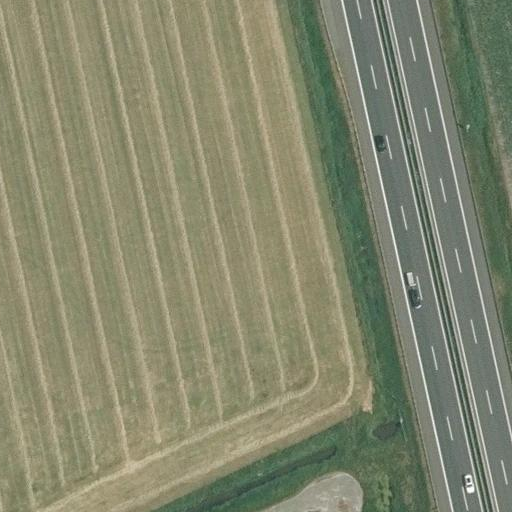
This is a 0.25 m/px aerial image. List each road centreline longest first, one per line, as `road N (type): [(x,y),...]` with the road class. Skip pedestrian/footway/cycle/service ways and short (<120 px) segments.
road 1 (motorway): [(356,0),(465,511)]
road 2 (motorway): [(511,511),(405,0)]
